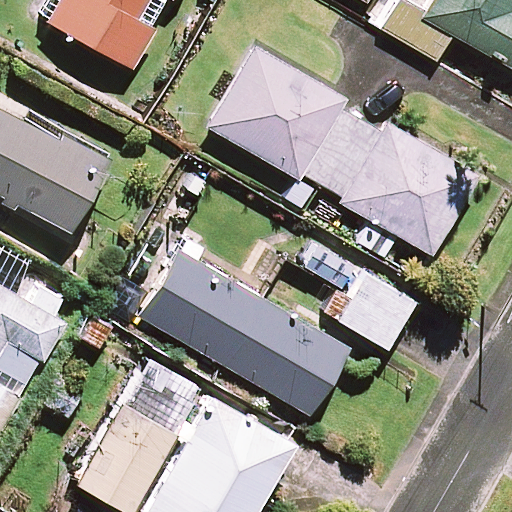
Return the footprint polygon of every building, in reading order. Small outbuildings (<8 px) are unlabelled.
[(167,0),(54,0),(44,18),(129,66),(167,0)] [(510,0),(425,0),(403,41),(433,58),(449,31),(511,66),(511,7),(508,5),(510,0)] [(251,44),(205,123),(295,175),(283,197),(301,207),(314,186),(428,252),(474,172),(251,44)] [(104,155),(0,104),(0,194),(68,228),(104,155)] [(344,347),(173,249),(136,314),(307,412),(344,347)] [(0,420),(72,293),(0,251),(0,420)] [(409,299),(360,270),(346,293),(332,284),(318,307),(382,345),(409,299)] [(199,385),(146,355),(74,480),(127,510),(199,385)] [(248,511),(289,439),(208,394),(140,511),(248,511)]
